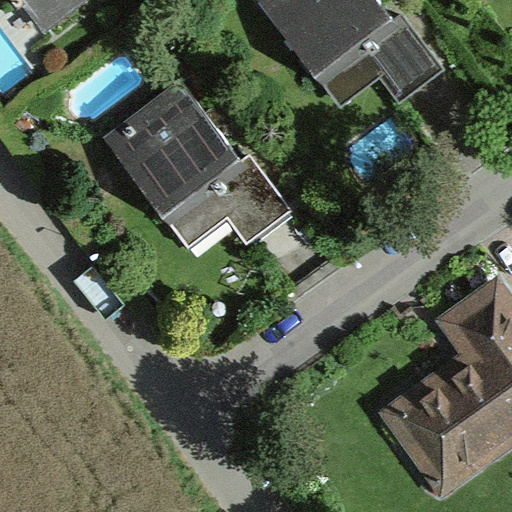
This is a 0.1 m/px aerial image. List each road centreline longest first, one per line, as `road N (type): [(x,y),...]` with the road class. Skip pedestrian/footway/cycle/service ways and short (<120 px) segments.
road 1 (residential): [(187,416),(511,183)]
road 2 (residential): [(187,416),(0,170)]
